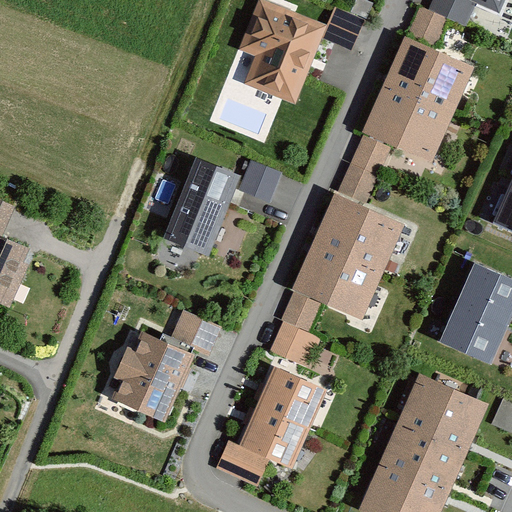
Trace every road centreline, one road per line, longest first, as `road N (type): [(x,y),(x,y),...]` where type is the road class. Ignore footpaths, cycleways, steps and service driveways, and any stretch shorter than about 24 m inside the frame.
road 1 (residential): [(249,511),(201,484),(198,451),(398,0)]
road 2 (residential): [(1,511),(113,222)]
